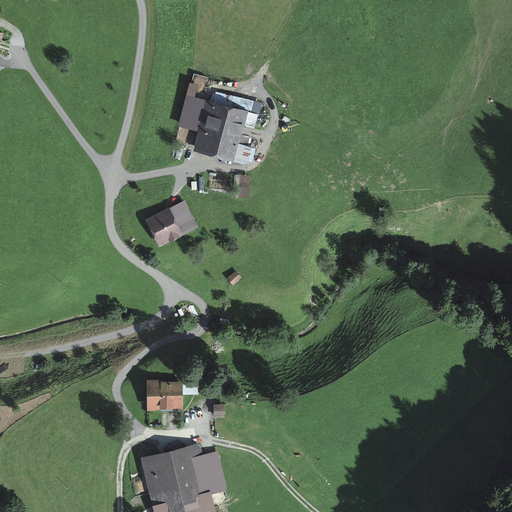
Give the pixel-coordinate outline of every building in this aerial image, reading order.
[(253,110),(213,97),(195,150),(235,163),(253,110)] [(249,195),(250,172),(236,172),(236,194),(249,195)] [(184,202),(147,220),(159,244),(196,226),(184,202)] [(236,270),(227,277),(233,284),(242,276),(236,270)] [(151,379),(151,408),(185,409),(185,379),(151,379)] [(226,403),(217,404),(218,418),(227,417),(226,403)] [(201,443),(143,455),(155,511),(213,499),(201,443)]
